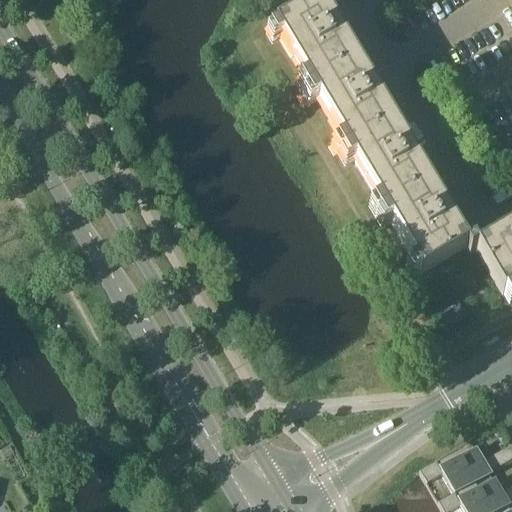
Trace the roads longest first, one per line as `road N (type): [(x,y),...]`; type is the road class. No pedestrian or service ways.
road 1 (primary): [(284,499),(0,24)]
road 2 (primary): [(0,88),(247,511)]
road 3 (unclassified): [(284,499),(496,371)]
road 4 (unclassified): [(453,184),(350,9),(366,0)]
